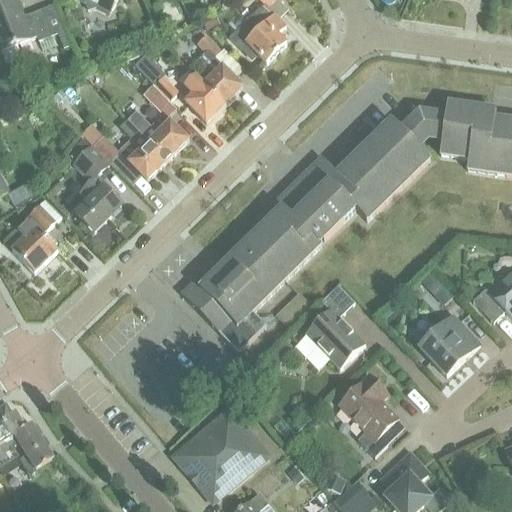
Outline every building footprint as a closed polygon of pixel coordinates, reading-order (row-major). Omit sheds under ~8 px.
[(75,0),(86,6),(89,13),(96,11),(110,18),(119,0),(75,0)] [(257,0),(268,11),(277,2),(275,0),(257,0)] [(16,3),(0,9),(0,55),(38,40),(40,45),(43,53),(56,48),(53,40),(42,13),(28,19),(22,18),(16,3)] [(276,21),(274,22),(262,9),(230,41),(252,63),(257,57),(269,69),(288,50),(280,42),(288,33),(276,21)] [(208,33),(218,29),(215,21),(205,24),(208,33)] [(207,41),(199,49),(208,59),(201,66),(209,75),(200,84),(226,110),(244,92),(235,82),(216,63),(222,57),(207,41)] [(172,105),(180,96),(165,81),(156,89),(172,105)] [(226,110),(200,84),(198,81),(187,92),(195,100),(188,107),(208,127),(226,110)] [(153,89),(145,98),(162,115),(168,122),(177,113),(170,107),(153,89)] [(62,93),(53,101),(58,106),(67,98),(62,93)] [(443,145),(441,159),(469,163),(468,174),(511,179),(511,125),(496,123),(497,115),(491,114),(448,108),(447,116),(443,145)] [(443,145),(447,116),(419,113),(399,132),(420,153),(429,143),(443,145)] [(139,116),(130,124),(133,127),(142,137),(151,145),(170,164),(190,144),(171,125),(162,134),(155,127),(152,130),(139,116)] [(130,124),(121,133),(133,146),(121,158),(148,185),(170,164),(151,145),(142,137),(133,127),(130,124)] [(183,299),(183,300),(211,329),(223,341),(239,357),(267,330),(267,329),(254,316),(286,285),(321,250),(318,246),(322,242),(324,245),(356,214),(367,226),(430,164),(420,153),(399,132),(393,126),(339,178),(329,168),(284,212),(278,206),(260,224),(266,230),(221,274),(215,268),(209,274),(183,299)] [(95,150),(104,141),(94,130),(85,139),(95,150)] [(112,166),(121,158),(104,141),(95,150),(112,166)] [(94,151),(84,160),(75,170),(88,184),(80,193),(89,201),(88,203),(75,215),(95,236),(123,210),(106,193),(108,191),(98,181),(111,169),(94,151)] [(0,202),(9,198),(0,181),(0,202)] [(29,189),(10,199),(16,211),(35,200),(29,189)] [(17,235),(24,243),(13,254),(35,278),(59,255),(43,238),(62,220),(45,203),(29,219),(31,221),(17,235)] [(506,316),(511,322),(511,276),(511,275),(505,275),(500,280),(500,285),(502,288),(491,298),(486,293),(473,305),(494,327),(506,316)] [(329,362),(341,374),(366,350),(340,323),(355,307),(339,290),(322,306),(331,315),(306,338),(318,350),(314,354),(325,365),(329,362)] [(444,293),(435,301),(446,313),(455,305),(444,293)] [(299,298),(277,320),(284,327),(291,334),(292,335),(315,312),(306,304),(300,297),(299,298)] [(453,320),(420,352),(447,381),(481,349),(453,320)] [(276,353),(266,363),(275,373),(285,363),(276,353)] [(380,407),(388,400),(370,382),(341,410),(366,436),(358,444),(375,462),(388,449),(381,442),(398,426),(380,407)] [(7,411),(0,415),(0,474),(20,461),(14,453),(19,449),(27,461),(21,465),(30,480),(56,464),(34,429),(23,436),(7,411)] [(266,461),(230,418),(178,462),(214,505),(266,461)] [(397,511),(420,511),(424,509),(426,511),(447,511),(454,506),(441,493),(430,503),(417,489),(428,478),(411,459),(383,485),(393,496),(388,501),(397,511)] [(296,472),(289,478),(298,488),(305,482),(296,472)] [(344,484),(332,479),(327,492),(339,497),(344,484)] [(353,511),(368,498),(357,487),(337,506),(342,511),(353,511)] [(271,511),(260,498),(242,511),(271,511)]
